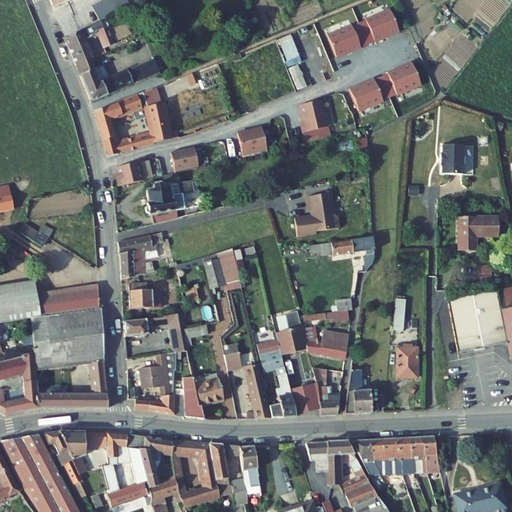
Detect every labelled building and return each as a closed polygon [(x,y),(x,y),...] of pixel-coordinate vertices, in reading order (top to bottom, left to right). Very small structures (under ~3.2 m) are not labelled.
[(129,5),(127,0),(104,0),(92,6),(99,21),(129,5)] [(402,30),(393,9),(369,19),(378,41),(387,38),(387,36),(402,30)] [(93,24),(97,32),(103,30),(99,21),(93,24)] [(355,24),(331,34),(339,56),(355,49),(355,50),(364,47),(355,24)] [(65,39),(69,48),(87,40),(83,29),(65,39)] [(103,30),(97,32),(103,48),(109,46),(103,30)] [(154,59),(143,33),(132,37),(137,48),(129,52),(135,67),(154,59)] [(95,58),(87,40),(69,48),(78,68),(92,62),(91,60),(95,58)] [(80,75),(91,102),(160,73),(154,59),(135,67),(108,78),(103,66),(95,69),(92,62),(78,68),(80,75)] [(397,96),(421,85),(412,64),(396,71),(396,70),(387,73),(397,96)] [(358,112),(382,101),(374,80),(358,87),(358,86),(349,89),(358,112)] [(201,104),(210,130),(250,115),(240,90),(201,104)] [(117,144),(111,120),(141,108),(137,95),(94,112),(106,157),(171,140),(165,117),(162,104),(146,108),(151,133),(144,134),(145,136),(117,144)] [(305,133),(331,127),(328,113),(326,114),(323,101),(301,106),(305,122),(303,123),(305,133)] [(243,158),(267,152),(262,128),(237,134),(243,158)] [(359,152),(367,151),(367,139),(359,139),(359,152)] [(463,175),(463,146),(441,145),(441,175),(463,175)] [(175,174),(198,169),(194,148),(171,154),(175,174)] [(119,187),(143,181),(139,163),(116,169),(119,180),(117,180),(119,187)] [(184,210),(185,210),(182,194),(191,192),(189,182),(177,185),(171,186),(165,187),(164,183),(153,185),(154,190),(146,191),(148,204),(147,204),(147,206),(146,207),(145,208),(146,213),(148,214),(149,214),(149,216),(151,216),(153,224),(177,218),(175,212),(184,210)] [(0,196),(9,194),(7,186),(0,187),(0,196)] [(199,213),(195,196),(194,191),(191,192),(182,194),(185,210),(184,210),(185,217),(199,213)] [(0,212),(13,209),(9,194),(0,196),(0,212)] [(309,216),(294,218),(297,238),(316,235),(316,232),(340,229),(338,218),(333,217),(329,195),(305,198),(307,213),(309,212),(309,216)] [(499,237),(499,217),(458,217),(458,241),(466,241),(466,251),(476,251),(476,237),(499,237)] [(117,234),(132,230),(131,220),(116,221),(117,234)] [(20,232),(43,247),(48,239),(25,224),(20,232)] [(145,274),(144,260),(144,252),(156,250),(155,245),(152,245),(150,235),(118,242),(121,280),(145,274)] [(328,255),(328,257),(365,251),(366,258),(364,266),(365,272),(367,273),(375,258),(373,238),(327,245),(328,255)] [(310,247),(312,257),(328,255),(327,245),(310,247)] [(144,252),(144,260),(158,257),(156,250),(144,252)] [(210,288),(225,285),(217,254),(202,258),(204,265),(209,287),(210,288)] [(176,266),(185,313),(188,312),(206,309),(204,297),(189,300),(184,271),(204,265),(202,258),(176,266)] [(490,265),(478,267),(479,276),(492,274),(490,265)] [(404,268),(404,276),(426,275),(425,267),(404,268)] [(480,286),(493,284),(492,275),(479,277),(480,286)] [(0,323),(31,318),(40,317),(37,293),(34,281),(0,286),(0,323)] [(130,309),(161,308),(160,290),(148,290),(147,283),(129,284),(130,309)] [(98,285),(37,293),(40,317),(99,308),(98,285)] [(511,287),(448,300),(459,353),(478,350),(507,344),(510,361),(511,360),(511,287)] [(216,294),(212,295),(215,306),(217,315),(221,314),(216,294)] [(206,296),(209,307),(215,306),(212,295),(206,296)] [(337,312),(347,311),(352,310),(351,299),(335,302),(337,312)] [(402,331),(404,300),(397,300),(394,330),(402,331)] [(101,308),(99,308),(40,317),(31,318),(33,344),(34,354),(35,371),(51,370),(55,396),(37,395),(38,409),(107,410),(103,362),(101,308)] [(325,319),(326,324),(348,321),(347,311),(337,312),(303,316),(304,322),(325,319)] [(185,313),(154,319),(123,322),(125,337),(147,335),(147,329),(167,327),(168,333),(172,353),(176,353),(188,351),(185,340),(183,330),(181,321),(186,320),(185,317),(188,316),(188,312),(185,313)] [(304,339),(297,314),(287,317),(291,332),(276,336),(278,341),(282,359),(307,353),(304,339)] [(304,339),(307,353),(345,359),(349,336),(323,331),(321,343),(318,343),(315,327),(307,328),(306,324),(302,325),(304,339)] [(185,340),(208,335),(206,325),(183,330),(185,340)] [(167,327),(147,329),(147,335),(168,333),(167,327)] [(258,346),(264,373),(277,370),(281,385),(275,386),(278,396),(279,404),(269,407),(272,419),(283,419),(296,418),(295,416),(289,390),(282,359),(278,341),(258,346)] [(33,344),(1,353),(0,348),(0,363),(34,354),(33,344)] [(236,345),(223,348),(224,356),(238,353),(236,345)] [(396,378),(417,378),(417,349),(411,349),(412,346),(396,346),(396,378)] [(172,395),(173,389),(174,371),(175,371),(176,353),(172,353),(156,356),(156,367),(139,369),(141,390),(159,388),(160,397),(172,395)] [(241,368),(238,353),(224,356),(227,371),(241,368)] [(0,379),(9,376),(13,384),(12,384),(13,389),(8,391),(8,393),(0,395),(0,413),(5,417),(38,409),(37,395),(35,371),(34,354),(0,363),(0,379)] [(271,419),(258,364),(244,367),(255,413),(256,420),(271,419)] [(337,415),(339,394),(332,394),(331,386),(326,386),(326,370),(312,368),(316,384),(320,410),(321,416),(337,415)] [(351,371),(343,415),(353,415),(371,414),(370,391),(362,391),(361,370),(351,371)] [(194,379),(200,406),(200,407),(224,401),(217,374),(194,379)] [(174,416),(203,420),(200,407),(200,406),(198,407),(192,378),(183,379),(183,389),(173,389),(172,395),(175,395),(174,416)] [(289,390),(295,416),(320,410),(316,384),(289,390)] [(463,392),(449,393),(450,408),(464,408),(463,392)] [(139,399),(139,411),(174,416),(175,395),(172,395),(160,397),(159,402),(150,401),(150,398),(139,399)] [(64,466),(73,461),(59,432),(43,434),(49,447),(55,446),(59,454),(57,455),(62,467),(64,466)] [(85,448),(84,433),(59,432),(73,461),(82,482),(90,478),(81,458),(86,455),(85,448)] [(97,454),(105,453),(103,433),(96,433),(97,454)] [(110,491),(105,492),(111,508),(147,497),(143,485),(147,484),(139,451),(144,452),(145,437),(126,435),(126,450),(129,450),(137,485),(122,490),(114,466),(119,465),(117,449),(116,434),(106,433),(108,453),(105,453),(107,467),(104,467),(110,491)] [(44,447),(49,447),(43,434),(38,435),(44,447)] [(126,435),(116,434),(117,449),(126,450),(126,435)] [(77,511),(44,447),(38,435),(0,442),(0,444),(22,489),(37,511),(77,511)] [(166,505),(163,496),(159,482),(157,482),(153,460),(160,461),(160,454),(163,454),(164,440),(145,437),(144,452),(139,451),(147,484),(150,497),(150,498),(149,503),(150,506),(151,509),(163,506),(166,505)] [(421,450),(420,438),(407,439),(408,451),(411,450),(412,460),(414,460),(415,474),(428,474),(427,460),(425,460),(424,450),(421,450)] [(434,438),(420,438),(421,450),(424,450),(425,460),(427,460),(428,474),(440,473),(434,438)] [(407,439),(394,440),(395,451),(398,451),(398,461),(402,461),(412,460),(411,450),(408,451),(407,439)] [(164,440),(163,454),(172,455),(172,453),(172,441),(164,440)] [(382,452),(382,440),(368,441),(370,452),(372,452),(373,463),(375,463),(381,476),(391,475),(388,462),(386,462),(384,452),(382,452)] [(395,451),(394,440),(382,440),(382,452),(384,452),(386,462),(388,462),(391,475),(403,475),(402,461),(398,461),(398,451),(395,451)] [(184,442),(172,441),(172,453),(178,454),(184,455),(184,442)] [(370,476),(381,476),(375,463),(373,463),(372,452),(370,452),(368,441),(352,442),(370,476)] [(184,455),(192,456),(192,442),(184,442),(184,455)] [(192,442),(192,456),(200,457),(203,481),(216,480),(210,444),(192,442)] [(331,487),(341,485),(340,456),(354,455),(347,442),(321,443),(306,444),(308,451),(311,461),(317,461),(318,473),(328,473),(329,487),(331,487)] [(217,486),(216,486),(220,498),(223,497),(225,508),(248,503),(247,498),(243,480),(229,482),(225,459),(233,457),(231,445),(210,444),(216,480),(217,486)] [(233,457),(240,456),(239,448),(239,446),(231,445),(233,457)] [(243,480),(247,498),(261,495),(258,476),(259,476),(254,447),(239,448),(240,456),(241,472),(243,480)] [(97,454),(98,468),(104,467),(107,467),(105,453),(97,454)] [(0,479),(3,485),(9,497),(19,492),(0,454),(0,479)] [(175,477),(181,476),(179,458),(172,459),(175,477)] [(364,474),(357,460),(349,464),(356,478),(364,474)] [(403,475),(407,475),(406,466),(410,466),(411,474),(415,474),(414,460),(412,460),(402,461),(403,475)] [(73,461),(64,466),(75,488),(83,483),(82,482),(73,461)] [(104,467),(98,468),(104,493),(105,492),(110,491),(104,467)] [(387,511),(369,484),(364,474),(356,478),(341,485),(331,487),(331,490),(341,489),(343,495),(345,495),(351,509),(354,507),(355,511),(387,511)] [(181,476),(175,477),(180,495),(185,493),(181,476)] [(165,480),(169,494),(175,493),(177,498),(181,497),(180,495),(175,477),(165,480)] [(163,496),(169,494),(165,480),(159,482),(163,496)] [(216,480),(203,481),(205,489),(216,486),(217,486),(216,480)] [(22,496),(19,492),(9,497),(3,485),(0,486),(0,490),(5,500),(6,499),(10,504),(22,496)] [(454,495),(458,511),(489,511),(505,508),(500,485),(454,495)] [(220,498),(216,486),(205,489),(204,489),(207,501),(220,498)] [(86,511),(87,511),(92,510),(81,488),(76,491),(86,511)] [(207,501),(204,489),(197,491),(200,503),(207,501)] [(197,491),(185,493),(180,495),(181,497),(185,507),(200,503),(197,491)] [(102,507),(96,495),(91,497),(96,509),(102,507)] [(33,511),(22,496),(10,504),(14,511),(33,511)] [(328,500),(322,503),(325,511),(341,511),(338,506),(333,508),(328,500)] [(294,511),(316,511),(313,502),(293,509),(294,511)]
